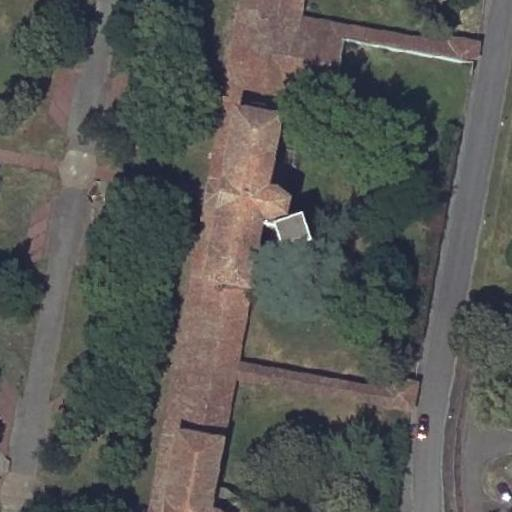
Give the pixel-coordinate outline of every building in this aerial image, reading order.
[(165,511),(258,0),(242,0),(149,511),(165,511)] [(258,0),(165,511),(207,511),(232,377),(235,364),(260,226),(275,229),(283,253),(313,242),(303,215),(289,220),(286,213),(288,201),(277,191),(266,190),(285,85),(333,94),(343,38),(296,29),(298,17),(301,0),(258,0)] [(298,17),(296,29),(343,38),(447,58),(450,46),(298,17)] [(450,46),(447,58),(473,63),(476,44),(450,39),(450,46)] [(235,364),(232,377),(384,403),(386,390),(235,364)] [(386,390),(384,403),(411,408),(415,382),(389,378),(386,390)]
